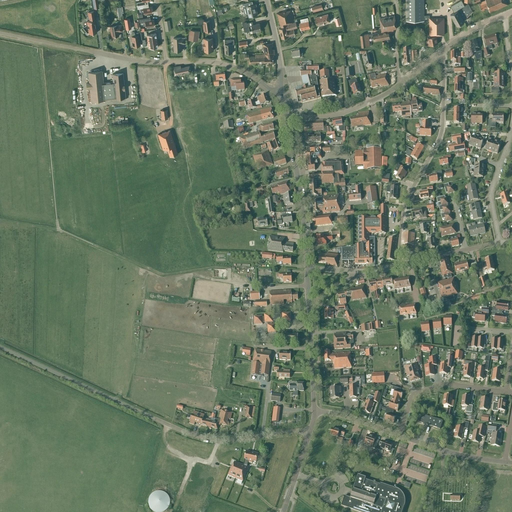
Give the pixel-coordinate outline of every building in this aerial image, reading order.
[(424,15),(424,0),(405,0),(406,21),(416,21),(419,21),(429,21),(429,34),(428,34),(428,36),(428,35),(429,37),(428,38),(428,40),(426,41),(427,46),(429,45),(437,43),(436,35),(444,35),(444,18),(430,18),(430,15),(424,15)] [(457,25),(464,21),(463,20),(473,11),(468,3),(464,5),(461,0),(450,6),(454,12),(451,14),(457,25)] [(490,12),(507,4),(505,0),(485,0),(486,0),(481,2),(480,0),(474,0),(475,3),(479,1),(480,2),(482,11),(488,8),(490,12)] [(249,17),(258,15),(255,4),(253,5),(252,1),(242,4),(243,7),(244,14),(248,13),(249,17)] [(148,4),(137,6),(137,9),(142,8),(143,14),(152,13),(151,6),(148,7),(148,4)] [(280,25),(284,24),(294,22),(291,10),(277,13),(280,25)] [(96,27),(95,24),(96,24),(94,11),(88,12),(89,17),(90,21),(87,21),(88,25),(84,28),(83,27),(87,32),(89,31),(89,34),(97,32),(96,27)] [(321,24),(330,22),(328,14),(315,18),(317,25),(321,24)] [(394,16),(379,18),(381,27),(381,32),(380,32),(382,40),(390,39),(389,31),(393,30),(393,29),(397,28),(394,16)] [(139,18),(140,22),(145,21),(146,27),(155,26),(154,20),(150,20),(150,17),(149,17),(147,17),(139,18)] [(301,23),(299,23),(301,30),(310,28),(308,17),(300,19),(301,23)] [(204,19),(198,19),(198,25),(205,24),(206,31),(211,31),(209,21),(204,21),(204,19)] [(252,22),(246,23),(246,22),(242,23),(243,28),(244,28),(245,32),(247,31),(248,32),(251,31),(251,30),(250,30),(249,29),(249,27),(252,26),(253,32),(261,30),(259,23),(253,25),(252,22)] [(286,29),(288,36),(295,34),(293,28),(297,27),(296,22),(285,25),(286,29)] [(284,24),(280,25),(281,28),(279,28),(282,38),(288,36),(286,29),(285,27),(284,24)] [(117,25),(110,26),(112,36),(118,35),(118,32),(122,31),(121,25),(117,26),(117,25)] [(198,41),(199,31),(190,30),(188,40),(198,41)] [(133,33),(131,33),(133,46),(140,45),(139,40),(142,40),(140,32),(136,32),(137,35),(134,36),(133,33)] [(368,32),(358,33),(360,47),(370,46),(369,37),(373,36),(374,41),(382,40),(380,32),(373,33),(368,33),(368,32)] [(156,33),(146,35),(147,42),(157,40),(156,33)] [(491,45),(497,43),(495,35),(484,38),(486,47),(487,46),(488,49),(483,50),(485,57),(490,56),(488,51),(492,49),(491,45)] [(172,46),(172,47),(172,49),(173,50),(174,50),(174,51),(182,51),(181,44),(185,43),(185,38),(181,38),(181,37),(173,37),(174,42),(174,46),(172,46)] [(213,51),(212,38),(204,39),(204,41),(204,46),(205,51),(207,51),(207,52),(210,52),(210,51),(213,51)] [(232,53),(232,44),(234,44),(234,39),(224,40),(225,53),(232,53)] [(157,40),(147,42),(149,48),(158,47),(157,40)] [(476,60),(481,58),(481,53),(478,53),(477,49),(479,49),(478,45),(477,45),(476,41),(470,43),(472,49),(470,49),(472,54),(474,54),(476,60)] [(272,50),(271,47),(274,46),(273,43),(263,45),(264,54),(265,63),(274,62),(273,54),(275,54),(274,49),(272,50)] [(299,51),(291,52),(292,59),(300,57),(300,56),(303,55),(302,51),(299,52),(299,51)] [(417,58),(417,51),(412,52),(412,58),(411,58),(404,59),(404,65),(412,64),(412,62),(416,62),(415,58),(417,58)] [(459,65),(460,65),(460,58),(457,58),(457,53),(451,53),(451,61),(455,61),(455,65),(458,65),(459,65)] [(265,63),(264,54),(255,55),(255,56),(256,56),(257,63),(265,63)] [(257,63),(256,56),(249,57),(249,55),(245,55),(245,59),(249,58),(249,64),(257,63)] [(366,67),(372,66),(369,55),(363,56),(366,67)] [(180,66),(174,67),(174,69),(175,75),(191,72),(190,66),(181,68),(180,66)] [(317,100),(321,99),(318,76),(319,76),(319,66),(307,67),(307,71),(301,71),(301,76),(303,86),(294,88),(298,104),(302,103),(309,101),(317,100)] [(112,74),(113,82),(103,82),(102,71),(88,72),(89,82),(86,83),(86,88),(89,87),(91,101),(105,99),(114,98),(125,98),(123,73),(112,74)] [(326,97),(327,97),(328,100),(326,101),(327,110),(334,109),(333,96),(337,96),(335,79),(326,80),(325,78),(329,78),(329,71),(328,71),(324,71),(320,71),(321,81),(320,81),(322,97),(326,97)] [(386,74),(376,77),(375,73),(369,75),(370,80),(372,88),(378,87),(378,86),(380,86),(381,88),(389,86),(386,74)] [(504,82),(504,73),(491,73),(491,76),(495,76),(495,82),(504,82)] [(213,75),(213,82),(214,87),(219,86),(219,81),(225,81),(225,74),(216,75),(213,76),(213,75)] [(462,79),(462,77),(460,77),(460,79),(455,79),(455,86),(460,86),(460,82),(463,82),(463,79),(462,79)] [(237,91),(245,90),(244,83),(241,83),(240,79),(230,80),(231,88),(236,87),(237,91)] [(358,85),(357,81),(356,79),(349,81),(350,87),(351,87),(354,95),(360,93),(359,88),(360,88),(359,85),(358,85)] [(491,88),(491,91),(491,94),(494,94),(494,91),(499,91),(499,88),(504,88),(504,82),(495,82),(495,88),(491,88)] [(440,96),(440,88),(424,86),(423,93),(432,94),(432,95),(440,96)] [(455,86),(454,94),(459,94),(459,95),(461,96),(461,101),(461,103),(464,104),(466,104),(466,98),(466,96),(464,96),(464,94),(463,94),(463,91),(463,86),(460,86),(455,86)] [(260,105),(269,102),(266,94),(258,97),(259,102),(255,103),(256,106),(260,104),(260,105)] [(250,110),(256,108),(256,106),(255,103),(254,101),(247,103),(250,110)] [(412,102),(410,102),(412,113),(418,112),(422,112),(421,105),(421,104),(417,104),(417,101),(412,102)] [(401,117),(411,116),(409,103),(402,103),(402,104),(392,105),(393,113),(401,112),(401,117)] [(249,124),(274,118),(271,108),(260,111),(260,112),(247,115),(249,124)] [(358,116),(350,117),(351,128),(357,127),(357,129),(362,128),(361,126),(363,126),(371,125),(369,112),(358,113),(358,116)] [(503,123),(503,114),(492,114),(492,120),(488,120),(488,127),(496,127),(496,123),(503,123)] [(345,124),(342,124),(341,119),(332,121),(333,126),(337,126),(337,127),(339,127),(339,132),(346,131),(345,124)] [(224,130),(234,128),(232,121),(223,123),(224,130)] [(323,121),(304,123),(304,130),(310,129),(311,132),(323,131),(324,132),(327,132),(326,121),(323,121)] [(431,137),(431,128),(428,128),(428,127),(429,127),(429,123),(422,122),(422,128),(420,128),(420,136),(431,137)] [(274,129),(272,123),(263,126),(261,126),(258,127),(259,131),(262,131),(262,133),(274,129)] [(169,157),(177,154),(175,146),(170,130),(158,134),(163,150),(167,148),(169,157)] [(244,150),(275,138),(273,132),(261,137),(259,133),(256,134),(256,133),(253,134),(253,133),(240,138),(244,150)] [(312,134),(305,134),(306,143),(315,143),(314,136),(312,137),(312,134)] [(478,139),(479,135),(477,134),(476,138),(471,137),(469,145),(475,147),(478,139)] [(456,145),(449,146),(450,152),(465,150),(464,144),(462,144),(460,135),(452,137),(453,143),(456,142),(456,145)] [(478,139),(475,147),(481,149),(485,137),(483,136),(481,140),(478,139)] [(494,143),(490,142),(492,138),(490,137),(485,150),(491,152),(494,143)] [(496,139),(494,143),(491,152),(497,154),(500,146),(496,144),(498,140),(496,139)] [(272,142),(266,144),(269,151),(267,151),(268,153),(269,152),(275,150),(276,151),(282,149),(278,140),(272,142)] [(414,151),(420,154),(424,148),(418,144),(417,145),(415,143),(414,146),(416,147),(414,151)] [(310,153),(306,154),(307,159),(317,158),(317,159),(321,158),(320,147),(313,147),(310,147),(310,153)] [(363,151),(355,151),(355,166),(363,166),(363,169),(381,169),(381,148),(363,149),(363,151)] [(420,154),(414,151),(413,153),(407,150),(405,153),(406,154),(405,156),(410,158),(411,157),(417,160),(420,154)] [(267,151),(252,157),(258,171),(273,165),(268,153),(267,151)] [(275,168),(287,164),(284,156),(273,160),(275,168)] [(448,161),(451,160),(451,156),(444,157),(444,159),(439,159),(440,166),(448,165),(448,161)] [(317,158),(307,159),(307,165),(308,165),(309,171),(315,170),(315,164),(317,164),(317,159),(317,158)] [(321,164),(322,174),(320,174),(309,174),(309,180),(322,180),(322,184),(334,183),(334,187),(341,187),(345,186),(344,179),(340,179),(340,174),(342,174),(341,162),(339,162),(339,163),(336,163),(336,162),(335,162),(335,163),(332,163),(328,163),(325,163),(323,163),(321,164)] [(398,165),(394,171),(397,173),(398,173),(396,178),(401,181),(403,177),(404,178),(407,173),(403,171),(404,169),(401,167),(398,165)] [(435,175),(429,176),(430,183),(438,182),(437,179),(441,179),(440,174),(442,174),(441,171),(440,171),(435,172),(435,175)] [(280,195),(291,192),(288,182),(281,183),(281,184),(277,185),(271,187),(273,194),(279,193),(280,195)] [(317,182),(309,182),(310,197),(318,196),(318,195),(322,195),(321,189),(317,189),(317,182)] [(448,194),(454,192),(453,186),(449,187),(448,184),(444,185),(446,193),(448,193),(448,194)] [(468,194),(476,192),(475,185),(466,186),(468,194)] [(349,194),(348,194),(349,201),(361,200),(360,193),(359,187),(355,187),(356,191),(352,192),(348,192),(349,194)] [(375,187),(366,188),(368,203),(377,202),(375,187)] [(397,199),(398,187),(390,187),(387,187),(387,193),(390,193),(390,199),(397,199)] [(431,195),(434,194),(432,187),(427,188),(427,191),(419,192),(420,199),(429,198),(428,196),(432,195),(431,195)] [(476,192),(468,194),(470,201),(478,199),(476,192)] [(506,193),(500,195),(503,206),(510,204),(510,203),(510,204),(506,193)] [(287,206),(293,205),(292,194),(286,194),(286,195),(283,195),(284,206),(287,206)] [(319,201),(312,202),(313,213),(320,212),(320,210),(323,210),(323,214),(340,211),(339,195),(324,197),(324,202),(319,202),(319,201)] [(448,204),(446,198),(445,198),(445,196),(437,199),(438,203),(441,202),(442,206),(447,205),(448,204)] [(472,213),(480,211),(479,204),(470,205),(472,213)] [(442,206),(439,207),(440,211),(443,210),(444,214),(449,213),(450,212),(448,206),(447,206),(447,205),(442,206)] [(348,211),(345,211),(345,216),(348,216),(354,215),(353,210),(350,211),(351,206),(348,206),(348,211)] [(421,209),(412,211),(413,218),(420,217),(420,220),(427,219),(425,210),(421,211),(421,209)] [(482,218),(480,211),(472,213),(474,220),(482,218)] [(444,214),(441,215),(442,219),(445,218),(446,222),(452,220),(451,214),(449,214),(449,213),(444,214)] [(286,216),(286,215),(282,215),(282,216),(280,216),(281,220),(277,220),(278,226),(282,225),(282,223),(283,223),(283,224),(292,222),(292,215),(286,216)] [(331,216),(312,218),(313,227),(333,225),(332,222),(335,222),(338,222),(338,218),(332,218),(331,216)] [(355,248),(342,249),(343,258),(355,258),(355,265),(368,264),(368,265),(369,265),(369,266),(370,266),(371,266),(372,266),(373,266),(373,265),(374,265),(374,264),(374,263),(374,262),(374,261),(374,260),(374,259),(374,258),(374,257),(375,257),(375,256),(375,255),(375,254),(375,253),(375,252),(375,251),(375,250),(375,249),(375,248),(374,247),(374,246),(374,245),(374,244),(374,243),(374,242),(374,241),(374,240),(374,239),(373,239),(373,238),(369,238),(369,233),(377,233),(377,234),(386,234),(386,217),(377,217),(360,218),(359,218),(359,220),(360,220),(360,222),(359,222),(359,224),(360,224),(360,226),(359,226),(359,228),(360,228),(360,230),(359,230),(359,232),(360,232),(360,234),(359,234),(359,236),(360,236),(360,238),(359,238),(359,240),(360,240),(360,242),(362,242),(362,244),(362,245),(355,245),(355,248)] [(261,218),(257,219),(259,227),(268,226),(267,219),(264,219),(264,218),(263,218),(263,219),(261,219),(261,218)] [(429,225),(429,222),(419,223),(420,226),(421,233),(427,233),(426,225),(429,225)] [(455,234),(452,225),(439,229),(442,237),(455,234)] [(476,227),(478,235),(485,233),(483,225),(476,227)] [(478,235),(476,227),(469,228),(470,236),(478,235)] [(403,233),(402,242),(404,242),(403,253),(413,253),(413,246),(414,246),(415,234),(403,233)] [(317,239),(316,239),(317,246),(326,245),(326,241),(332,240),(332,237),(324,238),(324,234),(317,235),(317,239)] [(293,252),(294,244),(286,243),(285,245),(284,245),(284,243),(284,240),(285,240),(285,238),(269,236),(268,250),(283,252),(283,251),(293,252)] [(450,237),(450,239),(452,247),(459,245),(457,237),(456,237),(456,236),(450,237)] [(387,243),(387,244),(389,244),(388,248),(396,248),(397,239),(389,238),(389,243),(387,243)] [(387,254),(387,260),(394,261),(395,254),(396,248),(388,248),(387,254)] [(326,263),(326,265),(337,266),(338,260),(338,255),(327,253),(327,254),(326,263)] [(286,258),(283,258),(283,257),(276,257),(276,262),(283,262),(283,265),(291,265),(291,258),(286,258)] [(449,258),(440,261),(442,269),(441,270),(442,277),(444,276),(444,279),(448,278),(448,279),(452,278),(451,274),(453,274),(451,267),(449,258)] [(493,263),(492,258),(485,259),(485,262),(481,263),(483,270),(486,269),(487,272),(494,270),(493,266),(492,263),(493,263)] [(468,269),(467,262),(454,265),(456,273),(464,271),(465,274),(469,273),(472,272),(472,269),(468,269)] [(279,274),(277,274),(277,278),(279,278),(283,278),(283,283),(292,283),(291,275),(286,275),(286,274),(279,274)] [(409,277),(393,280),(395,290),(411,287),(409,277)] [(484,277),(479,279),(482,289),(487,287),(484,277)] [(392,278),(382,280),(383,286),(393,284),(392,278)] [(373,280),(368,281),(370,292),(374,292),(376,299),(379,299),(378,291),(377,291),(377,290),(380,289),(384,288),(383,286),(382,280),(382,279),(375,280),(375,281),(373,281),(373,280)] [(454,279),(438,283),(443,303),(444,303),(443,302),(454,299),(455,300),(454,295),(458,294),(454,279)] [(420,287),(419,288),(421,298),(427,296),(424,286),(423,287),(422,285),(420,286),(420,287)] [(345,298),(351,297),(352,301),(366,298),(364,286),(356,287),(356,289),(354,289),(353,288),(350,288),(350,290),(344,291),(345,298)] [(291,290),(269,292),(270,305),(284,304),(284,301),(287,301),(287,303),(292,303),(292,302),(295,301),(295,300),(298,300),(298,292),(291,293),(291,290)] [(345,298),(344,291),(337,292),(339,300),(339,299),(340,305),(346,304),(345,298)] [(250,292),(250,301),(260,300),(259,292),(250,292)] [(492,312),(501,313),(502,310),(508,311),(508,310),(508,309),(508,308),(509,307),(508,307),(509,304),(497,302),(497,308),(493,307),(492,312)] [(440,309),(439,304),(424,308),(425,313),(440,309)] [(415,305),(399,307),(400,316),(416,314),(415,305)] [(472,314),(472,318),(475,318),(475,321),(484,322),(485,315),(488,315),(489,309),(486,308),(486,306),(482,305),(482,306),(482,307),(480,307),(479,309),(482,309),(481,314),(476,313),(476,314),(472,314)] [(324,319),(333,319),(333,310),(324,310),(324,319)] [(501,313),(492,312),(492,316),(495,317),(495,322),(506,324),(506,321),(507,320),(506,320),(507,318),(507,317),(501,316),(501,313)] [(287,322),(291,321),(290,313),(283,314),(280,314),(275,314),(275,315),(272,315),(272,314),(264,315),(264,318),(262,318),(262,316),(254,317),(254,325),(263,325),(263,323),(265,323),(268,323),(268,325),(268,333),(276,333),(276,328),(287,327),(287,322)] [(451,316),(443,317),(443,326),(451,326),(451,316)] [(440,320),(432,321),(433,330),(441,329),(440,320)] [(361,332),(376,331),(375,323),(361,325),(361,332)] [(428,323),(420,323),(421,333),(429,332),(428,323)] [(351,344),(353,343),(353,334),(346,335),(346,333),(334,334),(334,349),(351,348),(351,344)] [(298,344),(298,335),(283,335),(283,343),(298,344)] [(477,348),(478,338),(472,337),(472,344),(470,344),(469,347),(471,348),(477,348)] [(496,350),(497,340),(492,339),(491,346),(489,346),(489,349),(491,349),(496,350)] [(243,348),(243,353),(246,353),(246,356),(250,356),(251,349),(243,348)] [(251,375),(263,377),(263,375),(268,376),(271,352),(255,349),(253,362),(251,375)] [(279,360),(290,361),(291,353),(284,353),(284,352),(280,351),(279,360)] [(330,361),(333,361),(333,364),(334,364),(334,369),(351,368),(350,353),(332,354),(332,353),(330,354),(330,351),(324,352),(325,361),(330,361)] [(441,364),(440,373),(446,374),(447,368),(451,368),(453,358),(448,357),(447,365),(441,364)] [(490,357),(486,357),(485,362),(485,365),(484,365),(484,369),(478,368),(477,379),(483,380),(484,371),(488,371),(490,357)] [(437,365),(436,358),(429,358),(430,366),(425,366),(426,376),(434,375),(433,366),(437,365)] [(463,361),(463,366),(464,366),(464,371),(464,377),(470,378),(471,372),(472,372),(473,363),(463,361)] [(408,376),(410,382),(420,379),(418,374),(417,371),(418,371),(416,363),(407,366),(408,368),(405,369),(407,377),(408,376)] [(493,370),(492,381),(500,382),(501,371),(501,368),(498,367),(497,370),(493,370)] [(290,378),(290,370),(283,370),(283,371),(277,371),(277,377),(290,378)] [(372,384),(385,383),(384,372),(372,373),(372,384)] [(293,395),(293,396),(296,396),(297,396),(298,391),(304,392),(304,382),(297,382),(297,383),(296,391),(295,391),(295,392),(293,392),(293,395)] [(339,393),(341,393),(341,387),(331,388),(331,399),(339,399),(339,393)] [(401,400),(403,393),(400,392),(401,389),(393,387),(392,390),(394,391),(392,397),(393,397),(401,400)] [(381,394),(376,392),(373,401),(378,403),(381,394)] [(280,402),(281,394),(272,393),(271,401),(280,402)] [(452,401),(452,396),(444,395),(444,401),(443,402),(443,403),(443,404),(443,405),(453,407),(454,401),(452,401)] [(470,397),(462,396),(461,406),(466,407),(466,412),(467,412),(472,413),(473,406),(469,406),(470,397)] [(401,400),(393,397),(391,402),(399,405),(401,400)] [(488,410),(489,399),(481,398),(479,409),(488,410)] [(366,401),(363,411),(370,414),(374,404),(366,401)] [(505,411),(506,402),(498,401),(498,404),(493,403),(492,411),(498,412),(498,410),(505,411)] [(381,407),(381,409),(386,410),(386,411),(393,413),(394,410),(397,411),(400,405),(399,405),(391,402),(389,408),(387,407),(386,409),(381,407)] [(247,408),(245,417),(251,418),(251,417),(252,412),(254,412),(255,408),(252,407),(252,408),(247,408)] [(209,428),(208,429),(211,429),(212,428),(217,429),(218,426),(220,426),(220,424),(229,427),(229,424),(229,422),(228,422),(228,419),(231,420),(232,413),(229,412),(229,411),(229,410),(225,409),(224,410),(224,411),(221,410),(219,420),(215,419),(214,422),(211,421),(210,421),(209,428)] [(195,423),(202,426),(209,428),(210,421),(203,418),(204,415),(193,411),(189,424),(194,425),(195,423)] [(393,413),(386,411),(385,414),(387,415),(385,420),(393,423),(394,423),(396,417),(395,417),(392,416),(393,413)] [(429,417),(425,416),(425,418),(420,417),(419,423),(440,429),(442,421),(429,417)] [(456,427),(454,438),(462,440),(464,429),(467,429),(469,425),(463,423),(462,428),(456,427)] [(477,432),(474,431),(471,442),(479,443),(480,436),(484,437),(486,427),(479,426),(477,432)] [(344,436),(345,432),(342,432),(340,431),(332,429),(330,435),(338,437),(339,434),(344,436)] [(499,447),(501,435),(493,434),(491,445),(499,447)] [(376,449),(379,441),(375,440),(376,439),(367,435),(365,443),(373,446),(372,448),(376,449)] [(393,450),(391,449),(392,445),(383,441),(383,443),(380,442),(377,450),(380,451),(381,448),(385,449),(385,450),(390,452),(389,454),(392,455),(393,450)] [(245,460),(243,466),(247,467),(248,462),(252,463),(252,462),(256,462),(258,454),(246,451),(244,460),(245,460)] [(231,467),(228,475),(243,482),(248,468),(247,467),(243,466),(234,462),(232,467),(231,467)] [(380,483),(380,485),(365,480),(366,478),(358,475),(353,490),(355,490),(353,499),(345,496),(341,506),(358,511),(402,511),(404,507),(405,507),(405,506),(405,505),(405,504),(405,503),(405,502),(405,500),(405,499),(405,498),(404,497),(404,496),(404,495),(403,495),(403,494),(402,493),(401,492),(400,491),(399,491),(399,490),(398,489),(396,489),(395,488),(394,488),(380,483)] [(148,501),(148,502),(148,503),(148,504),(148,505),(149,507),(149,508),(150,508),(150,509),(151,510),(152,511),(153,511),(154,511),(153,511),(163,511),(164,511),(165,511),(166,510),(167,509),(168,508),(169,507),(169,505),(169,504),(169,503),(169,502),(169,501),(169,500),(169,499),(169,498),(168,498),(168,497),(168,496),(167,495),(166,495),(166,494),(165,493),(164,493),(163,492),(162,492),(161,492),(160,491),(159,491),(158,491),(157,492),(156,492),(155,492),(154,492),(153,493),(152,494),(151,494),(150,495),(150,496),(149,497),(149,498),(148,499),(148,500),(148,501)]
